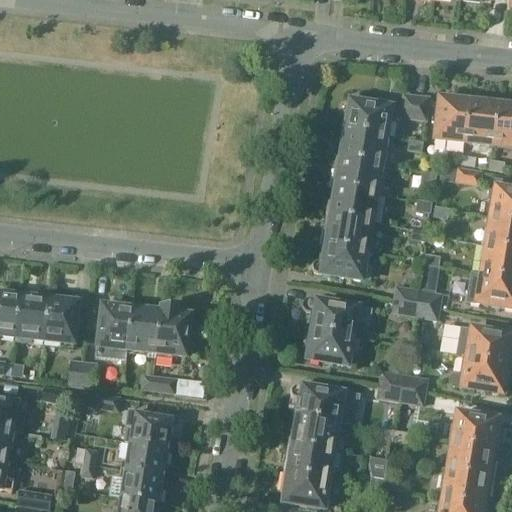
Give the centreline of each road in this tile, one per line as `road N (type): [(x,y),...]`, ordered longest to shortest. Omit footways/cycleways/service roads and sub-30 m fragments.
road 1 (residential): [(33,0),(301,29)]
road 2 (residential): [(259,268),(0,238)]
road 3 (residential): [(214,511),(259,268)]
road 4 (residential): [(259,268),(301,29)]
road 5 (residential): [(301,29),(511,59)]
